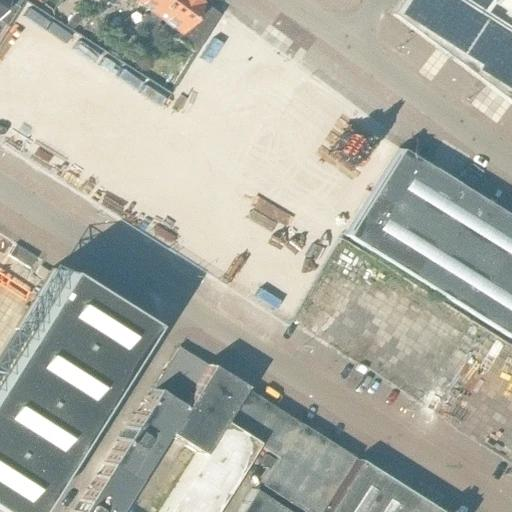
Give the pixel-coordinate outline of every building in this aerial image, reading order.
[(0,0),(0,23),(2,25),(14,8),(19,0),(0,0)] [(131,27),(139,33),(162,0),(133,0),(147,10),(144,14),(142,13),(131,27)] [(162,0),(139,33),(146,38),(157,24),(154,22),(157,17),(176,31),(173,36),(193,52),(216,15),(195,0),(162,0)] [(511,0),(397,0),(389,14),(510,105),(511,106),(511,0)] [(167,93),(99,201),(111,208),(116,211),(160,239),(192,259),(195,261),(196,261),(229,209),(245,183),(262,156),(311,77),(296,66),(258,38),(220,9),(216,15),(193,52),(167,93)] [(70,29),(80,16),(73,12),(63,25),(70,29)] [(262,156),(297,179),(345,103),(311,77),(262,156)] [(379,128),(345,103),(297,179),(333,201),(379,128)] [(511,220),(396,148),(342,235),(511,340),(511,220)] [(333,201),(297,179),(262,156),(245,183),(317,227),(333,201)] [(300,254),(317,227),(245,183),(229,209),(300,254)] [(267,306),(300,254),(229,209),(196,261),(267,306)] [(0,511),(15,511),(29,491),(40,472),(43,468),(100,378),(102,374),(114,356),(115,356),(136,322),(119,312),(118,312),(68,280),(68,279),(50,268),(49,268),(50,269),(40,286),(14,328),(16,330),(0,354),(0,511)] [(149,388),(176,406),(202,363),(176,346),(149,388)] [(203,438),(215,419),(236,385),(202,363),(176,406),(160,431),(194,453),(203,438)] [(108,511),(137,466),(159,431),(160,431),(176,406),(149,388),(70,511),(108,511)] [(250,441),(262,449),(284,415),(242,389),(220,423),(250,441)] [(262,449),(274,457),(296,423),(284,415),(262,449)] [(250,441),(220,423),(215,419),(203,438),(238,459),(250,441)] [(257,484),(284,501),(323,440),(296,423),(274,457),(257,484)] [(238,459),(203,438),(194,453),(193,455),(228,477),(238,459)] [(284,501),(301,511),(315,511),(350,458),(323,440),(284,501)] [(228,477),(193,455),(182,471),(217,493),(228,477)] [(353,459),(319,511),(433,511),(434,511),(434,510),(353,459)] [(206,510),(217,493),(182,471),(172,489),(206,510)] [(285,511),(250,488),(235,511),(285,511)] [(205,511),(206,510),(172,489),(161,505),(171,511),(205,511)] [(118,498),(108,511),(120,511),(126,503),(118,498)]
